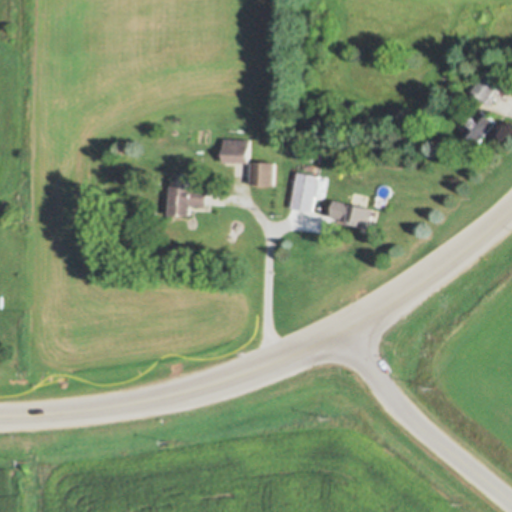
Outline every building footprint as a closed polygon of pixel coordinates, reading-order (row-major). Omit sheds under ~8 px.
[(473,89),(492,66),(506,77),(487,101),(483,97),(480,100),(473,95),(476,91),(473,89)] [(341,100),(358,101),(357,114),(341,113),(341,100)] [(464,129),(482,107),(498,120),(480,142),(464,129)] [(226,137),(251,138),(251,161),(226,161),(226,137)] [(299,145),(317,149),(314,160),(297,157),(299,145)] [(254,160),(277,161),(276,184),(253,183),(254,160)] [(300,171),(321,175),(314,210),(293,206),(300,171)] [(174,184),(185,185),(185,186),(211,188),(209,205),(193,204),(193,214),(183,213),(183,214),(172,214),(174,184)] [(337,199),(376,207),(372,226),(350,221),(351,219),(334,215),(337,199)]
